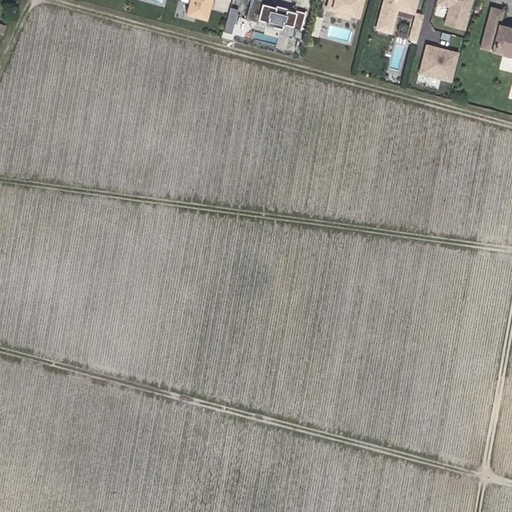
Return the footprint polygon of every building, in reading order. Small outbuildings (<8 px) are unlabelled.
[(187,0),(184,13),(204,18),(208,0),(187,0)] [(245,17),(256,20),(256,17),(267,20),(266,22),(281,26),(281,24),(299,29),(304,11),(294,9),(294,10),(274,5),(270,4),(271,1),(267,0),(250,0),(248,9),(247,9),(245,17)] [(327,0),(326,5),(357,14),(360,0),(327,0)] [(381,0),(374,28),(389,32),(395,8),(411,13),(414,0),(381,0)] [(435,0),(435,2),(448,5),(443,23),(462,28),(469,0),(435,0)] [(357,14),(326,5),(325,8),(334,10),(333,14),(347,18),(348,14),(357,16),(357,14)] [(232,6),(225,30),(232,32),(239,8),(232,6)] [(489,7),(479,47),(511,55),(511,27),(498,24),(501,10),(489,7)] [(408,36),(415,38),(422,14),(414,12),(408,36)] [(313,15),(309,33),(317,35),(322,17),(313,15)] [(0,21),(0,31),(5,34),(8,25),(0,21)] [(424,44),(417,72),(448,80),(455,52),(424,44)]
